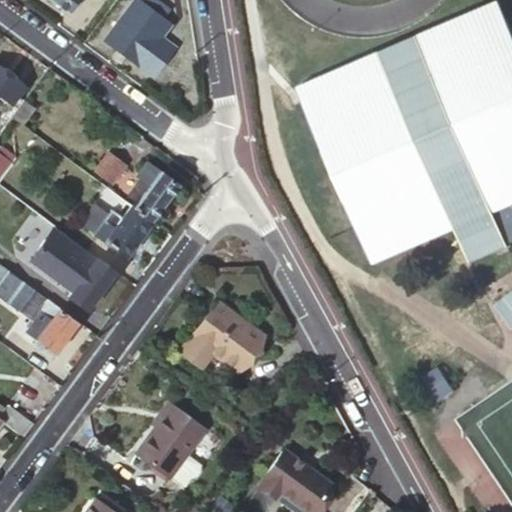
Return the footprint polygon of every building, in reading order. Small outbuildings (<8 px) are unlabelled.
[(51,0),(69,13),(78,0),(51,0)] [(134,0),(119,21),(116,26),(105,40),(140,66),(170,24),(164,20),(172,8),(160,0),(145,0),(143,3),(137,0),(134,0)] [(511,33),(498,1),(295,87),(373,265),(455,231),(469,264),(508,247),(507,244),(494,215),(511,206),(511,33)] [(26,86),(0,67),(0,95),(12,104),(26,86)] [(35,107),(25,100),(12,117),(23,125),(35,107)] [(0,152),(0,179),(13,162),(0,152)] [(125,165),(109,153),(96,170),(112,182),(125,165)] [(134,206),(153,221),(179,184),(148,161),(140,172),(146,177),(144,180),(141,178),(129,195),(137,201),(134,206)] [(132,204),(121,197),(113,209),(123,217),(132,204)] [(81,222),(95,234),(109,213),(95,202),(81,222)] [(127,256),(153,221),(134,206),(132,204),(123,217),(113,209),(109,213),(95,234),(127,256)] [(511,206),(494,215),(507,244),(511,241),(511,206)] [(54,249),(59,253),(70,239),(64,234),(54,249)] [(88,310),(114,271),(70,239),(59,253),(85,273),(69,296),(88,310)] [(52,359),(79,322),(0,263),(0,296),(34,322),(29,329),(30,335),(37,340),(33,345),(52,359)] [(184,348),(203,362),(212,350),(238,369),(263,337),(216,303),(184,348)] [(199,367),(203,362),(184,348),(180,353),(199,367)] [(212,350),(203,362),(229,381),(238,369),(212,350)] [(229,381),(203,362),(199,367),(192,376),(218,395),(229,381)] [(38,372),(24,397),(41,406),(55,381),(38,372)] [(439,372),(413,389),(429,414),(456,397),(439,372)] [(151,423),(156,426),(167,411),(198,435),(203,428),(167,401),(151,423)] [(9,404),(0,415),(0,417),(4,421),(24,437),(34,423),(9,404)] [(136,454),(167,477),(168,475),(184,454),(198,435),(167,411),(156,426),(136,454)] [(259,480),(277,493),(279,490),(308,511),(330,482),(283,447),(259,480)] [(184,454),(168,475),(181,485),(188,477),(193,475),(197,470),(197,464),(184,454)] [(273,497),(277,493),(259,480),(256,484),(273,497)] [(111,511),(95,501),(86,511),(111,511)]
